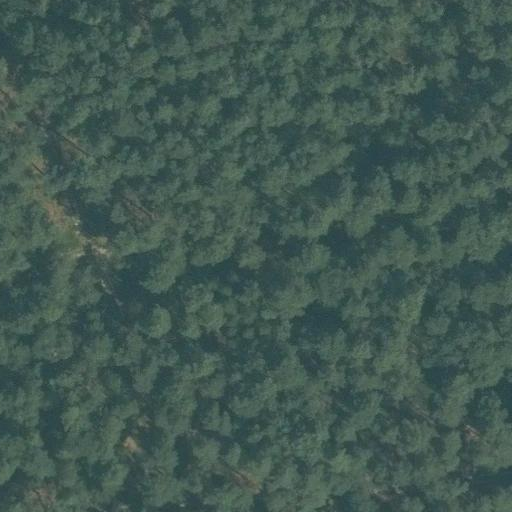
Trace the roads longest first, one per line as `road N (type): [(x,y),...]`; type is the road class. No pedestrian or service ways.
road 1 (track): [(0,26),(135,341),(142,414),(127,511)]
road 2 (track): [(92,237),(267,248),(333,233),(511,156)]
road 3 (track): [(108,511),(511,471)]
